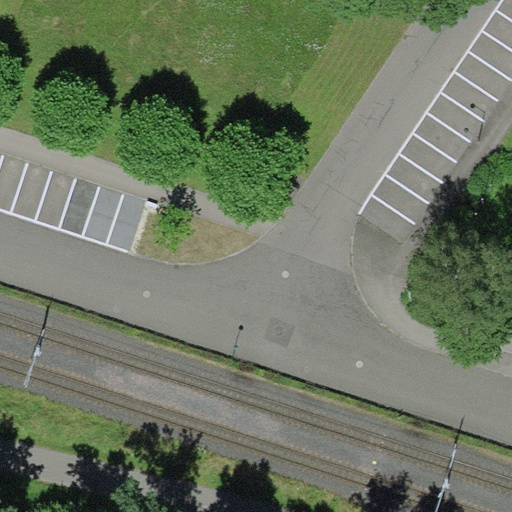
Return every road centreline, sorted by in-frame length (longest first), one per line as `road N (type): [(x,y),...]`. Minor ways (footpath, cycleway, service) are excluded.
road 1 (residential): [(471,0),(258,325)]
road 2 (residential): [(0,236),(258,325)]
road 3 (residential): [(258,325),(511,414)]
